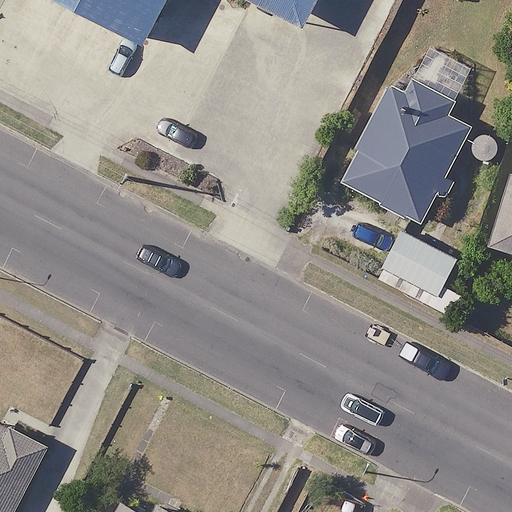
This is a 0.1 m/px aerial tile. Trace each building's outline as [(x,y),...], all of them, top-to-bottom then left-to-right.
[(279,0),(0,0),(0,25),(89,71),(126,0),(137,0),(250,57),(279,0)] [(475,119),(449,106),(468,69),(434,52),(416,89),(396,79),(345,183),(423,222),(428,213),(441,220),(462,179),(448,173),(475,119)] [(511,182),(493,244),(511,249),(511,182)] [(461,261),(403,228),(378,273),(449,312),(460,292),(448,285),(461,261)] [(0,511),(16,511),(45,446),(0,426),(0,511)] [(174,511),(122,484),(106,511),(174,511)]
